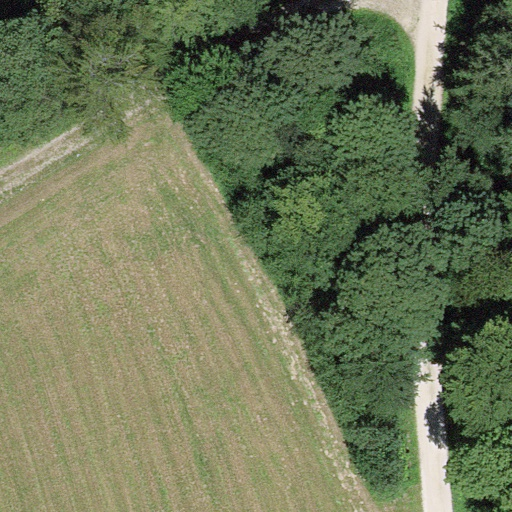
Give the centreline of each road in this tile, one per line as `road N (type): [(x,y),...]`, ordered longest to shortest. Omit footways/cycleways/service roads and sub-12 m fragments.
road 1 (track): [(414,9),(402,203),(423,511)]
road 2 (track): [(0,188),(311,11),(414,9)]
